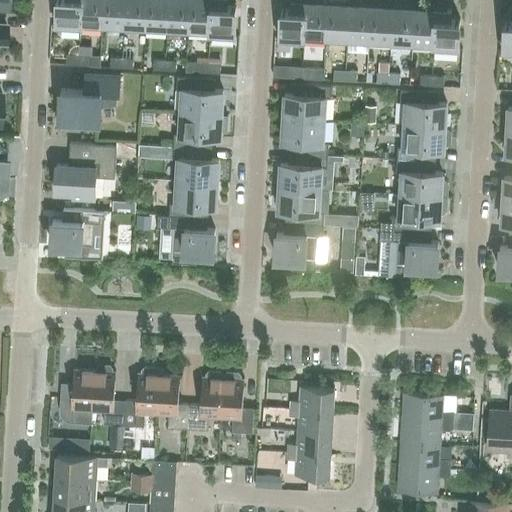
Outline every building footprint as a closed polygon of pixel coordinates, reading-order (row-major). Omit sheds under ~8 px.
[(0,0),(0,8),(8,9),(8,0),(0,0)] [(81,27),(81,23),(82,0),(57,0),(56,25),(81,27)] [(82,0),(81,23),(103,24),(104,0),(82,0)] [(104,0),(103,24),(124,26),(125,0),(104,0)] [(125,0),(124,26),(146,27),(147,0),(125,0)] [(147,0),(146,27),(167,28),(169,0),(147,0)] [(169,0),(167,28),(189,29),(190,0),(169,0)] [(190,0),(189,29),(209,30),(211,30),(212,0),(190,0)] [(212,0),(211,30),(209,30),(209,34),(235,35),(236,6),(227,5),(227,0),(212,0)] [(281,8),(279,49),(289,49),(289,44),(304,45),(305,40),(305,36),(307,1),(306,0),(290,0),(290,9),(281,8)] [(305,36),(326,37),(328,3),(322,3),(322,2),(307,1),(305,36)] [(326,37),(348,38),(350,3),(334,2),(334,3),(328,3),(326,37)] [(348,38),(369,40),(371,6),(365,5),(365,4),(350,3),(348,38)] [(369,40),(391,41),(393,6),(377,5),(377,6),(371,6),(369,40)] [(391,41),(413,42),(415,8),(408,8),(408,7),(393,6),(391,41)] [(413,42),(433,43),(434,43),(436,8),(420,7),(420,8),(415,8),(413,42)] [(434,43),(433,43),(433,47),(458,49),(460,19),(451,18),(451,10),(446,10),(446,9),(436,8),(434,43)] [(511,51),(511,21),(505,21),(503,51),(511,51)] [(66,64),(78,65),(79,54),(67,53),(66,64)] [(79,54),(78,65),(100,66),(101,55),(79,54)] [(110,66),(122,67),(122,57),(111,56),(110,66)] [(122,57),(122,67),(133,68),(133,57),(122,57)] [(153,69),(165,70),(166,59),(154,58),(153,69)] [(166,59),(165,70),(176,70),(177,60),(166,59)] [(389,83),(389,72),(390,61),(378,60),(377,82),(389,83)] [(187,71),(208,72),(209,61),(187,61),(187,71)] [(209,61),(208,72),(221,73),(221,62),(209,61)] [(290,77),(302,78),(303,67),(291,66),(290,77)] [(303,67),(302,78),(314,78),(315,68),(303,67)] [(334,80),(345,80),(346,70),(335,69),(334,80)] [(346,70),(345,80),(357,81),(358,70),(346,70)] [(89,90),(61,89),(59,123),(99,125),(100,106),(116,103),(117,93),(119,93),(120,74),(90,72),(89,90)] [(389,72),(389,83),(400,83),(401,73),(389,72)] [(420,85),(432,85),(433,75),(421,74),(420,85)] [(182,88),(181,111),(222,113),(224,90),(211,89),(211,77),(178,75),(177,88),(182,88)] [(433,75),(432,85),(444,86),(445,75),(433,75)] [(285,93),(283,117),(325,119),(326,97),(332,97),(332,84),(299,82),(298,94),(285,93)] [(406,102),(405,124),(446,126),(447,103),(434,102),(435,90),(401,88),(400,101),(406,102)] [(366,104),(365,121),(376,122),(377,105),(366,104)] [(174,132),(174,145),(207,147),(208,136),(221,137),(221,130),(227,131),(228,115),(222,115),(222,113),(181,111),(180,133),(174,132)] [(295,140),(294,152),(328,154),(329,142),(324,141),(325,119),(283,117),(282,140),(295,140)] [(351,121),(350,133),(362,134),(363,121),(351,121)] [(398,146),(397,158),(431,160),(432,149),(444,150),(445,143),(450,144),(451,131),(448,128),(446,128),(446,126),(405,124),(403,146),(398,146)] [(57,163),(55,192),(74,193),(74,196),(95,197),(96,176),(115,177),(117,144),(70,142),(70,143),(74,143),(73,164),(57,163)] [(118,142),(117,162),(138,163),(138,156),(139,144),(139,143),(118,142)] [(139,144),(138,156),(152,156),(153,144),(139,144)] [(178,158),(177,180),(218,183),(220,159),(207,158),(207,147),(174,145),(173,158),(178,158)] [(7,150),(6,162),(9,162),(8,176),(16,176),(18,150),(7,150)] [(281,163),(280,186),(321,189),(322,166),(328,167),(328,154),(294,152),(294,163),(281,163)] [(431,160),(397,158),(396,171),(402,171),(400,193),(442,196),(449,196),(449,194),(448,194),(449,183),(445,179),(443,179),(443,172),(430,172),(431,160)] [(0,175),(8,176),(9,162),(6,162),(0,161),(0,175)] [(511,176),(505,176),(503,199),(511,199),(511,176)] [(170,202),(169,215),(203,217),(204,206),(217,206),(218,183),(177,180),(176,202),(170,202)] [(291,210),(290,222),(324,224),(325,212),(325,211),(320,211),(321,189),(280,186),(278,210),(291,210)] [(442,196),(400,193),(399,215),(394,215),(393,228),(427,230),(427,219),(440,219),(441,213),(443,213),(447,210),(448,198),(449,196),(442,196)] [(511,223),(511,199),(503,199),(502,223),(511,223)] [(68,244),(68,256),(92,258),(94,223),(100,223),(100,210),(67,208),(66,220),(53,219),(52,243),(68,244)] [(135,212),(134,224),(147,225),(148,213),(135,212)] [(325,212),(324,224),(334,224),(334,213),(325,212)] [(203,217),(169,215),(157,214),(156,226),(174,227),(172,262),(197,264),(197,252),(214,253),(215,229),(203,228),(203,217)] [(324,224),(290,222),(290,233),(277,232),(275,256),(292,257),(291,269),(316,271),(318,236),(323,236),(324,224)] [(343,227),(342,241),(355,241),(355,227),(343,227)] [(427,230),(393,228),(380,227),(379,240),(398,241),(396,276),(420,277),(421,265),(438,266),(439,242),(426,241),(427,230)] [(511,245),(500,245),(499,269),(511,270),(511,245)] [(356,256),(355,273),(363,273),(364,256),(356,256)] [(342,258),(341,272),(353,272),(354,258),(342,258)] [(102,424),(124,425),(125,400),(114,399),(115,371),(111,371),(111,367),(109,365),(99,364),(96,367),(96,370),(95,370),(92,410),(103,411),(102,424)] [(144,413),(157,414),(159,374),(157,374),(158,370),(155,368),(145,367),(142,369),(142,373),(138,373),(136,401),(125,400),(124,425),(144,426),(144,413)] [(61,389),(59,421),(91,423),(92,410),(95,370),(74,369),(73,376),(62,376),(61,389)] [(209,417),(221,418),(223,378),(222,378),(222,374),(220,371),(209,371),(206,373),(206,377),(202,376),(200,405),(189,404),(188,429),(208,430),(209,417)] [(223,378),(221,418),(231,418),(231,431),(252,433),(254,408),(242,407),(244,379),(240,379),(240,375),(238,372),(227,372),(225,374),(224,378),(223,378)] [(168,428),(188,429),(189,404),(178,403),(180,375),(159,374),(157,414),(168,415),(168,428)] [(291,400),(291,407),(333,410),(335,387),(301,385),(300,400),(291,400)] [(405,392),(403,417),(454,420),(454,411),(442,411),(443,394),(405,392)] [(508,456),(511,456),(511,394),(511,395),(511,411),(490,410),(487,450),(508,451),(508,456)] [(299,416),(299,430),(332,432),(333,410),(291,407),(290,415),(299,416)] [(403,417),(402,441),(440,443),(441,428),(453,428),(454,420),(403,417)] [(289,443),(288,451),(331,453),(332,432),(299,430),(298,443),(289,443)] [(48,431),(47,447),(58,448),(59,432),(48,431)] [(110,438),(109,447),(123,448),(123,439),(110,438)] [(402,441),(400,465),(451,468),(451,459),(439,459),(440,443),(402,441)] [(331,453),(288,451),(288,458),(297,459),(296,474),(329,476),(331,453)] [(57,454),(55,476),(95,479),(96,465),(108,466),(109,458),(97,457),(57,454)] [(152,473),(176,474),(176,462),(153,460),(152,473)] [(451,468),(400,465),(399,490),(437,492),(438,476),(450,476),(451,468)] [(140,473),(139,482),(151,482),(152,474),(140,473)] [(151,482),(151,485),(175,486),(176,474),(152,473),(152,474),(151,482)] [(257,475),(257,487),(268,488),(269,476),(257,475)] [(55,476),(54,498),(94,501),(95,479),(55,476)] [(139,490),(151,490),(151,485),(151,482),(139,482),(139,490)] [(481,500),(493,500),(494,485),(482,484),(481,500)] [(151,490),(150,498),(174,499),(175,486),(151,485),(151,490)] [(54,498),(53,511),(93,511),(94,501),(54,498)] [(150,498),(150,510),(173,511),(174,499),(150,498)] [(511,511),(511,501),(493,500),(481,500),(465,499),(464,511),(511,511)]
